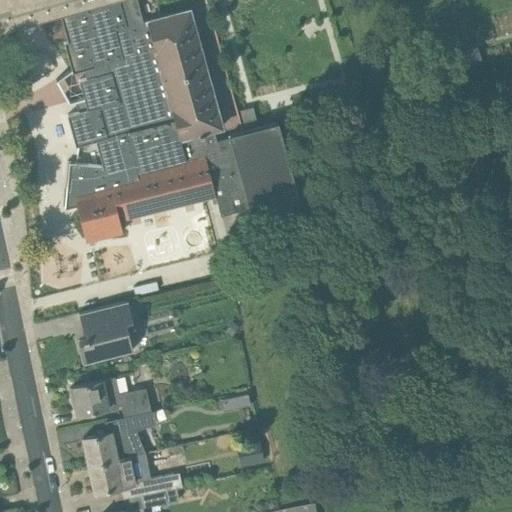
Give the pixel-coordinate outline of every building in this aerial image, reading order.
[(0,0),(0,29),(87,6),(106,0),(0,0)] [(86,242),(122,232),(119,220),(215,196),(197,134),(213,130),(221,127),(189,10),(144,23),(137,0),(106,0),(87,6),(95,34),(84,37),(92,68),(95,67),(98,76),(80,82),(88,111),(67,116),(75,147),(96,141),(104,171),(109,169),(111,178),(53,192),(60,219),(78,214),(86,242)] [(440,54),(445,73),(481,63),(476,45),(440,54)] [(427,81),(443,77),(439,63),(411,70),(414,83),(427,79),(427,81)] [(252,107),(240,111),(243,124),(256,121),(252,107)] [(216,141),(213,130),(197,134),(215,196),(221,216),(249,208),(252,219),(316,201),(305,160),(289,165),(278,122),(229,136),(230,137),(216,141)] [(83,363),(132,351),(125,322),(132,320),(127,301),(78,313),(84,337),(82,338),(83,340),(78,341),(83,363)] [(239,327),(231,321),(224,331),(231,337),(239,327)] [(122,419),(146,414),(150,413),(145,389),(117,395),(113,378),(72,387),(78,415),(119,406),(122,419)] [(247,393),(221,398),(224,410),(250,404),(247,393)] [(146,414),(122,419),(106,423),(108,433),(82,438),(88,465),(116,459),(128,456),(142,453),(132,431),(152,421),(150,413),(146,414)] [(260,443),(236,448),(240,465),(263,460),(260,443)] [(128,456),(116,459),(88,465),(94,492),(112,488),(114,501),(123,499),(139,495),(176,487),(172,474),(148,480),(142,453),(128,456)] [(178,499),(176,487),(139,495),(142,507),(178,499)] [(315,511),(314,503),(267,511),(315,511)]
